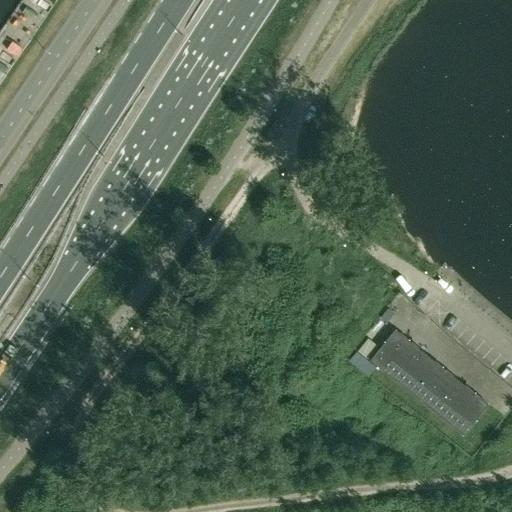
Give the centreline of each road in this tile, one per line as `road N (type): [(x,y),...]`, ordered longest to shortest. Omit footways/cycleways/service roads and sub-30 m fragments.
road 1 (unclassified): [(511,355),(423,282),(323,218),(295,182),(289,143),(297,111),(369,0)]
road 2 (primary): [(0,380),(244,0)]
road 3 (track): [(289,154),(263,165),(84,410),(77,467),(91,495),(114,511)]
road 4 (primary): [(181,0),(0,280)]
road 5 (track): [(185,511),(511,471)]
road 6 (unclassified): [(0,141),(96,0)]
